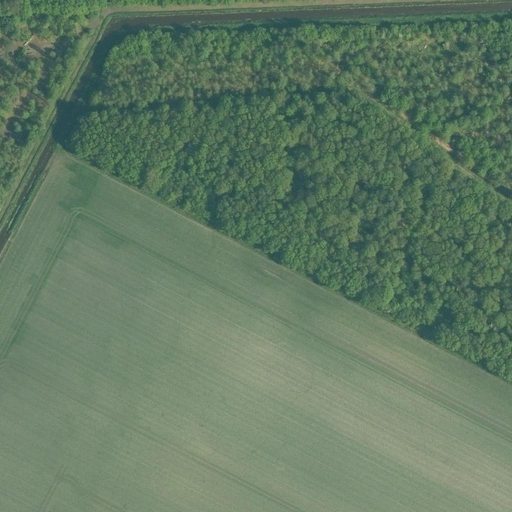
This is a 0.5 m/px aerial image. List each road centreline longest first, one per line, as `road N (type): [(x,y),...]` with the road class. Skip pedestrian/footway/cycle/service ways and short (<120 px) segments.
road 1 (track): [(94,16),(463,0)]
road 2 (track): [(94,16),(92,39),(0,218)]
